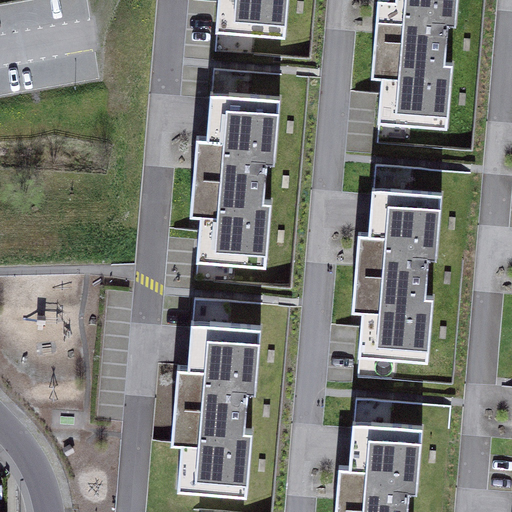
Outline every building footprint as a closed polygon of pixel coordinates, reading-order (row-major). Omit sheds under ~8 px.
[(288,0),(218,0),(216,28),(285,34),(288,0)] [(457,0),(388,0),(378,121),(447,127),(457,0)] [(266,264),(279,96),(211,91),(198,259),(266,264)] [(393,184),(394,166),(377,165),(375,183),(393,184)] [(442,192),(373,186),(359,354),(428,360),(442,192)] [(229,319),(230,298),(195,297),(194,317),(229,319)] [(252,506),(276,332),(203,322),(180,496),(252,506)] [(416,511),(423,426),(353,420),(345,511),(416,511)]
